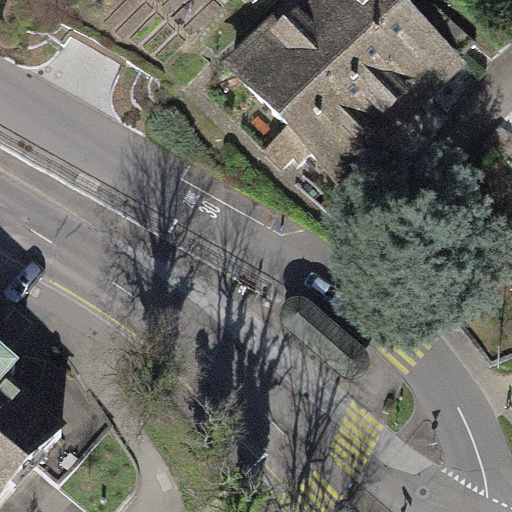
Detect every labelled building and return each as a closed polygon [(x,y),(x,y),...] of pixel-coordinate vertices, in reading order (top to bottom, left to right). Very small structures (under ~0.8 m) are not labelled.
[(310,0),(231,84),(291,140),(357,71),(409,15),(393,0),(310,0)] [(474,76),(409,15),(357,71),(425,132),(474,76)] [(359,205),(425,132),(357,71),(291,140),(359,205)] [(361,342),(311,304),(299,301),(290,302),(283,309),(281,315),(282,323),(290,333),(343,375),(351,377),(361,376),(366,371),(369,359),(366,351),(361,342)] [(0,511),(17,511),(90,427),(0,350),(0,511)]
